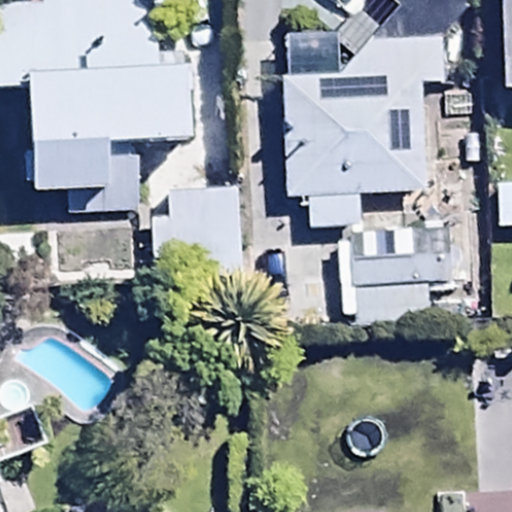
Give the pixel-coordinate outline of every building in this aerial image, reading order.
[(44,26),(0,27),(0,111),(31,111),(36,218),(65,217),(65,226),(134,224),(132,171),(195,168),(191,65),(154,66),(151,0),(86,0),(86,8),(43,10),(44,26)] [(341,94),(285,94),(287,215),(310,215),(311,242),(356,242),(356,209),(425,208),(424,100),(440,100),(439,52),(463,27),(432,0),(365,0),(397,25),(341,94)] [(511,0),(503,0),(508,112),(511,111),(511,0)] [(150,232),(150,295),(238,298),(241,204),(169,201),(168,233),(150,232)] [(453,249),(339,253),(341,330),(352,330),(353,343),(427,341),(426,323),(455,323),(453,249)]
